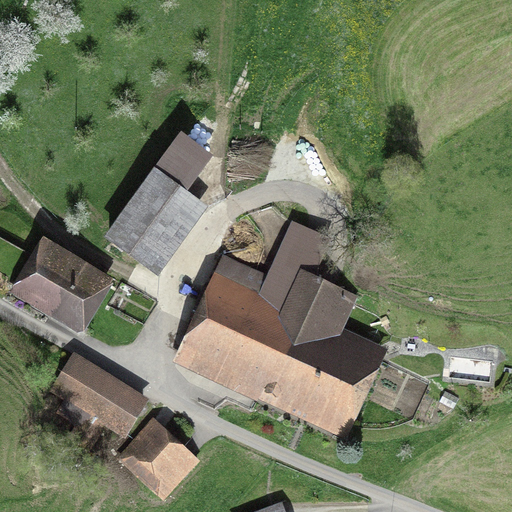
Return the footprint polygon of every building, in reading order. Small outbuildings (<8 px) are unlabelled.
[(210,159),(175,135),(101,243),(158,281),(203,214),(182,199),(210,159)] [(216,261),(170,364),(334,437),(373,352),(338,336),(355,300),(310,280),(327,242),(285,224),(260,281),(216,261)] [(106,288),(31,248),(4,299),(78,339),(106,288)] [(141,406),(70,360),(41,404),(113,450),(141,406)] [(189,464),(151,429),(114,468),(152,503),(189,464)]
